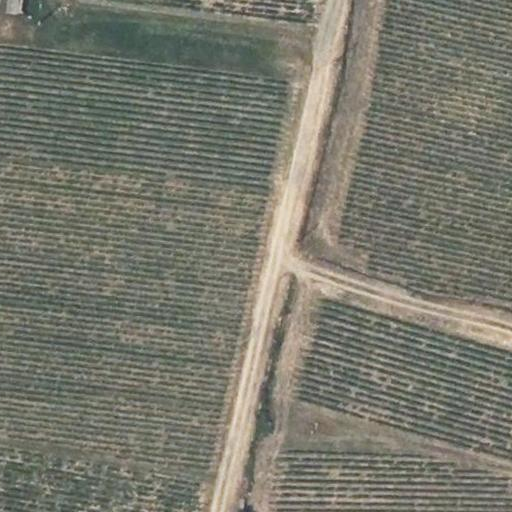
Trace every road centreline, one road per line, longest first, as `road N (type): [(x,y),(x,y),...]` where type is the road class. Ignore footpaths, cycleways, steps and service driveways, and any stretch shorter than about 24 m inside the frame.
road 1 (track): [(333,0),(277,263)]
road 2 (track): [(277,263),(219,511)]
road 3 (track): [(511,339),(415,314),(277,263)]
